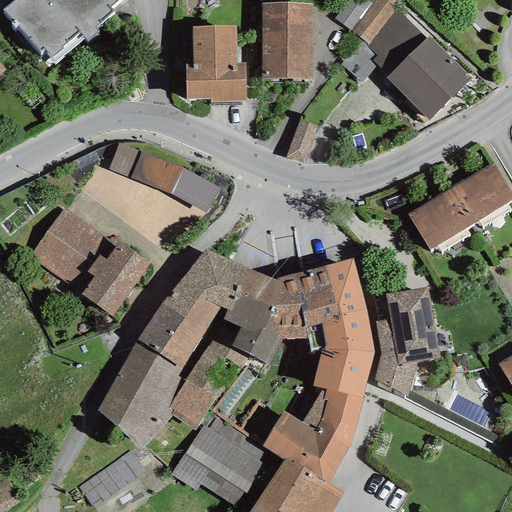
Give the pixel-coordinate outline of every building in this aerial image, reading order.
[(123,9),(115,0),(70,0),(69,1),(67,0),(29,0),(3,23),(40,66),(45,62),(52,70),(81,45),(88,53),(98,45),(94,40),(112,25),(109,22),(123,9)] [(366,0),(347,0),(334,19),(352,31),(371,4),(366,0)] [(396,9),(400,3),(395,0),(374,0),(371,4),(352,31),(363,40),(367,44),(396,9)] [(313,3),(261,3),(261,79),(313,79),(313,3)] [(388,76),(426,40),(396,9),(367,44),(364,47),(375,56),(371,60),(377,65),(388,76)] [(210,99),(210,102),(246,101),(245,64),(236,63),(235,26),(192,27),(192,64),(185,64),(186,99),(210,99)] [(429,121),(471,79),(429,36),(426,40),(388,76),(386,77),(429,121)] [(361,83),(377,65),(371,60),(375,56),(364,47),(367,44),(363,40),(341,64),(361,83)] [(318,127),(299,121),(285,158),(303,164),(318,127)] [(118,143),(109,171),(213,205),(222,177),(118,143)] [(506,203),(511,199),(511,193),(492,162),(451,188),(474,224),(478,221),(482,227),(510,210),(506,203)] [(442,251),(469,234),(465,229),(474,224),(451,188),(407,215),(429,251),(438,246),(442,251)] [(115,247),(63,208),(29,255),(112,317),(149,263),(119,242),(115,247)] [(231,311),(246,267),(205,250),(161,304),(136,340),(181,369),(220,307),(227,309),(231,311)] [(352,258),(293,275),(308,340),(311,352),(321,350),(373,352),(352,258)] [(241,328),(232,347),(268,364),(281,339),(308,340),(293,275),(275,281),(246,267),(231,311),(227,309),(222,320),(241,328)] [(374,380),(407,396),(416,362),(440,357),(427,287),(384,295),(389,320),(375,322),(381,353),(374,380)] [(136,340),(97,411),(140,450),(172,416),(170,415),(174,410),(169,407),(189,374),(181,369),(136,340)] [(321,350),(312,386),(322,389),(325,390),(361,399),(373,352),(321,350)] [(511,355),(497,364),(511,387),(511,355)] [(317,428),(349,447),(363,399),(361,399),(325,390),(322,389),(301,423),(315,432),(317,428)] [(328,486),(349,447),(317,428),(315,432),(301,423),(283,411),(263,446),(283,460),(285,458),(328,486)] [(204,426),(171,475),(196,490),(200,485),(242,511),(249,511),(283,460),(263,446),(215,419),(209,428),(204,426)] [(93,508),(144,472),(130,452),(78,488),(93,508)] [(331,511),(343,493),(328,486),(285,458),(283,460),(249,511),(331,511)]
